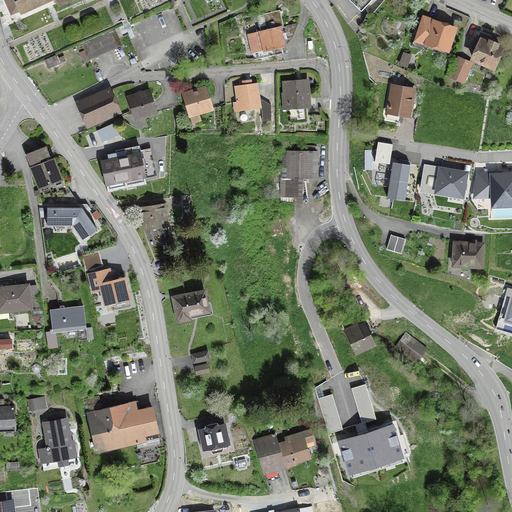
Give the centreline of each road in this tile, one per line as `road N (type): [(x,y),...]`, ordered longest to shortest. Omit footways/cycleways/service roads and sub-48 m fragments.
road 1 (tertiary): [(162,511),(175,461),(147,288),(133,247),(41,115)]
road 2 (tertiary): [(511,473),(485,379),(389,293),(346,224)]
road 3 (residential): [(41,115),(122,78),(339,63)]
road 4 (residential): [(346,224),(326,228),(303,265),(302,286),(335,373)]
road 5 (tertiary): [(346,224),(336,168),(339,63)]
road 6 (residential): [(511,154),(374,139)]
